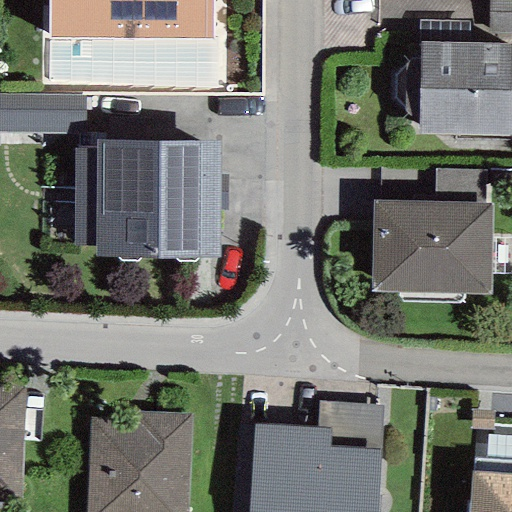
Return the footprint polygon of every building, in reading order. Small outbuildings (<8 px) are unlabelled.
[(48,0),(49,37),(210,38),(210,0),(48,0)] [(511,0),(488,0),(489,34),(511,33),(511,0)] [(418,43),(417,136),(510,137),(511,44),(418,43)] [(48,49),(48,69),(206,71),(206,50),(48,49)] [(0,133),(84,134),(85,96),(0,95),(0,133)] [(219,142),(96,140),(94,152),(94,248),(94,257),(218,258),(219,142)] [(74,248),(94,248),(94,152),(74,152),(74,248)] [(432,203),(486,204),(486,169),(432,169),(432,203)] [(370,293),(491,295),(491,204),(486,204),(432,203),(372,200),(370,293)] [(0,501),(19,502),(22,388),(0,386),(0,501)] [(329,448),(378,451),(381,405),(317,402),(316,429),(329,430),(329,448)] [(186,511),(189,413),(87,410),(84,511),(186,511)] [(252,426),(247,511),(374,511),(378,451),(329,448),(329,430),(316,429),(252,426)] [(511,511),(511,461),(471,459),(467,511),(511,511)]
